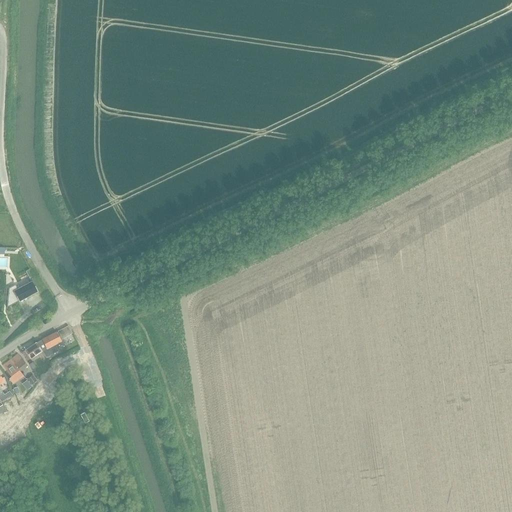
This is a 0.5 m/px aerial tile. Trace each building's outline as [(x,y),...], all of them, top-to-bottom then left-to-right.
[(8,288),(6,308),(18,301),(18,302),(38,292),(32,281),(17,289),(15,284),(8,288)] [(68,326),(63,329),(67,336),(72,333),(68,326)] [(42,340),(36,343),(42,351),(46,357),(57,351),(56,348),(54,345),(60,341),(56,332),(42,340)] [(36,343),(22,353),(27,361),(37,354),(42,351),(36,343)] [(18,354),(11,360),(20,371),(27,366),(18,354)] [(11,360),(3,365),(13,377),(10,379),(13,384),(23,376),(20,371),(11,360)] [(33,374),(28,378),(32,383),(37,380),(33,374)]
